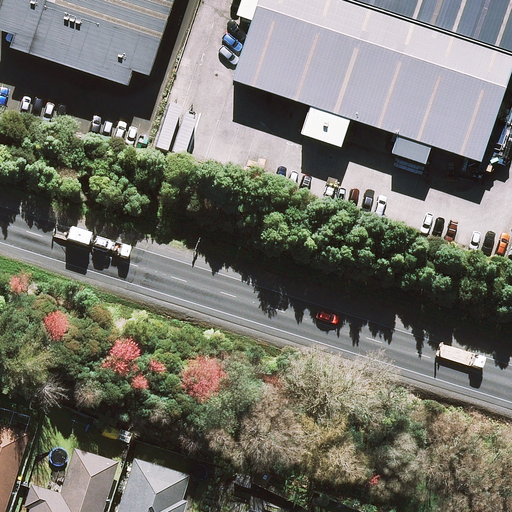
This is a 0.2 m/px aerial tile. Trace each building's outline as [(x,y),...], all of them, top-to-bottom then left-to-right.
[(172,0),(6,0),(0,22),(0,23),(152,68),(172,0)] [(487,157),(511,82),(511,67),(305,0),(269,0),(244,78),(487,157)] [(511,0),(353,0),(511,48),(511,0)] [(5,511),(28,435),(0,426),(0,511),(5,511)] [(102,511),(117,464),(74,451),(61,495),(35,487),(27,511),(102,511)] [(181,511),(184,501),(181,500),(189,476),(135,459),(118,511),(181,511)]
